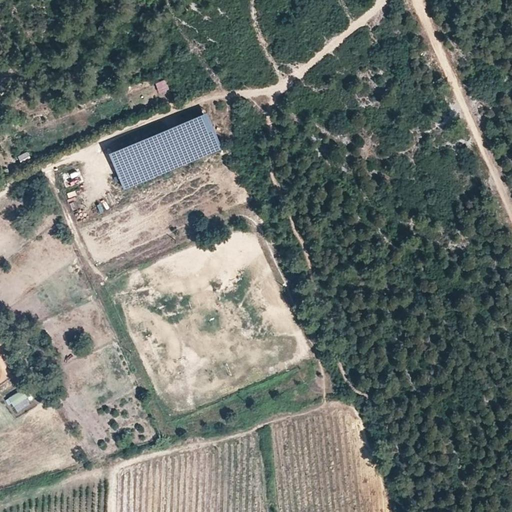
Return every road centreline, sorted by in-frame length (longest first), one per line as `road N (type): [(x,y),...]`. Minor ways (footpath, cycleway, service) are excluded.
road 1 (track): [(278,89),(173,111),(0,194)]
road 2 (track): [(417,0),(511,222)]
road 3 (track): [(382,0),(278,89)]
